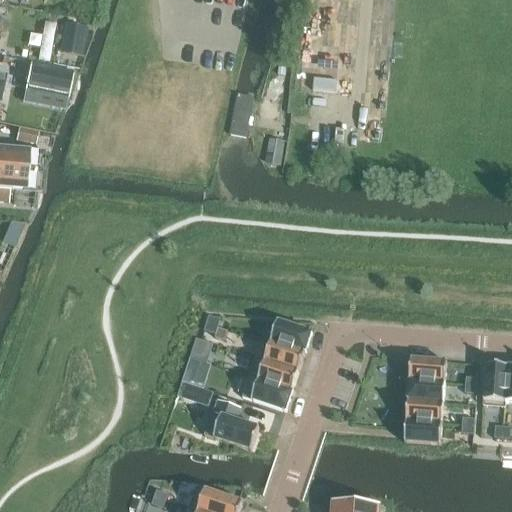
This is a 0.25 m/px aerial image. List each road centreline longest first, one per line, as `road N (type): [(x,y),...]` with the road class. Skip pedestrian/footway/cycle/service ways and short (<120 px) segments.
road 1 (residential): [(280,511),(340,332),(511,345)]
road 2 (residential): [(354,120),(364,0)]
